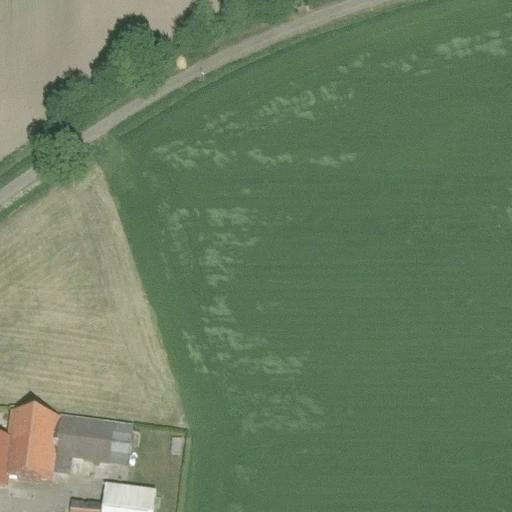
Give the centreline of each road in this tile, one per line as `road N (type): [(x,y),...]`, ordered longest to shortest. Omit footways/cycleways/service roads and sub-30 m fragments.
road 1 (unclassified): [(0,201),(192,81),(295,30),(389,0)]
road 2 (unknown): [(41,511),(205,495)]
